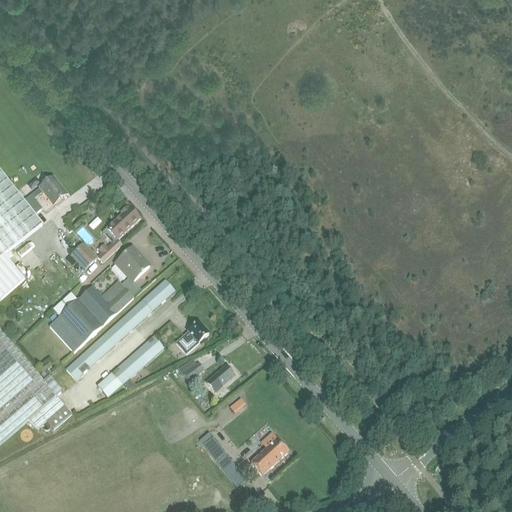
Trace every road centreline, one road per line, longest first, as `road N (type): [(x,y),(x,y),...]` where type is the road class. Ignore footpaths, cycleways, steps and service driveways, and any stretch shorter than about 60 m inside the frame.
road 1 (tertiary): [(393,481),(0,35)]
road 2 (tertiary): [(393,481),(511,394)]
